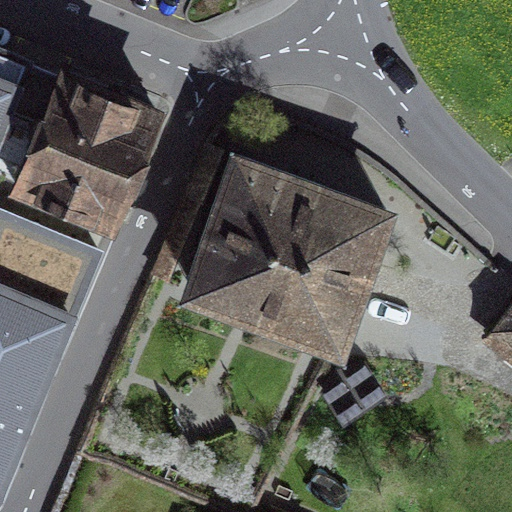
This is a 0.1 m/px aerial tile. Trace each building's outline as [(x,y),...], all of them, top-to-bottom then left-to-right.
[(27,47),(0,35),(0,140),(19,149),(55,63),(26,51),(27,47)] [(8,174),(114,218),(131,179),(136,181),(149,149),(144,147),(166,94),(60,49),(55,63),(19,149),(8,174)] [(394,198),(234,142),(184,284),(344,340),(394,198)] [(104,239),(0,195),(0,484),(4,479),(104,239)] [(511,297),(480,336),(511,361),(511,297)]
